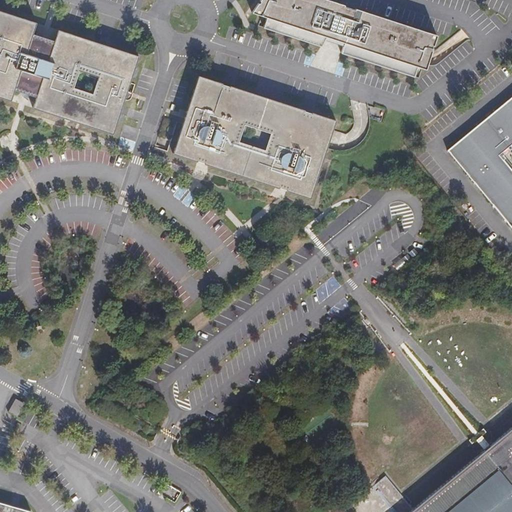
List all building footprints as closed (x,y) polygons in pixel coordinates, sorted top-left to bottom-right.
[(319,47),(322,40),(341,46),(339,53),(412,77),(415,67),(423,69),(434,35),(324,0),(257,0),(249,13),(259,17),(261,14),(264,16),(260,28),(319,47)] [(0,101),(10,104),(14,93),(34,100),(31,110),(112,136),(123,101),(126,102),(129,99),(130,94),(125,93),(137,58),(57,33),(53,43),(32,36),(35,25),(0,14),(0,101)] [(334,121),(197,77),(172,156),(309,199),(334,121)] [(511,98),(446,153),(511,232),(511,98)] [(175,124),(165,121),(158,139),(169,143),(175,124)] [(23,402),(15,398),(9,412),(17,415),(23,402)] [(511,511),(511,423),(487,445),(412,509),(384,476),(349,506),(353,511),(511,511)] [(0,503),(0,511),(29,511),(29,510),(0,503)]
